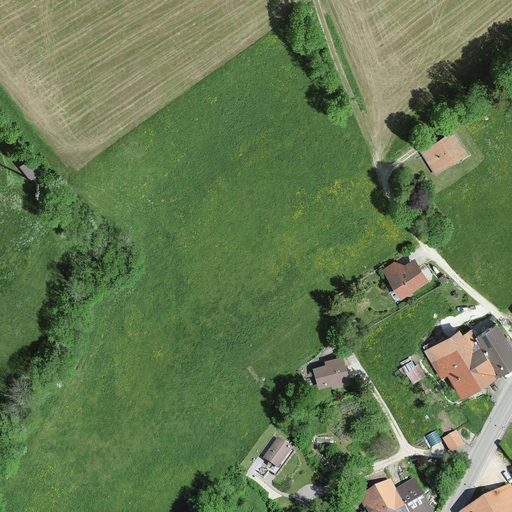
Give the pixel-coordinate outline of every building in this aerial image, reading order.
[(444,140),(424,153),(425,153),(435,169),(434,169),(435,170),(455,157),(457,159),(466,153),(465,153),(452,132),(452,131),(443,137),(444,140)] [(404,268),(391,276),(398,288),(404,289),(406,292),(410,292),(411,288),(411,287),(424,278),(416,265),(406,272),(404,268)] [(458,329),(426,350),(442,376),(449,372),(463,395),(464,394),(463,392),(497,371),(499,373),(500,372),(499,371),(511,362),(511,347),(496,323),(476,336),(472,328),(461,334),(458,329)] [(350,380),(342,356),(326,361),(327,365),(314,369),(319,386),(332,382),(333,385),(350,380)] [(459,433),(444,440),(453,454),(468,447),(459,433)] [(278,440),(265,459),(277,468),(291,450),(278,440)] [(431,511),(415,481),(396,491),(407,511),(431,511)] [(391,483),(360,500),(366,511),(407,511),(396,491),(394,492),(392,488),(393,487),(391,483)] [(511,511),(511,492),(509,487),(464,511),(511,511)]
